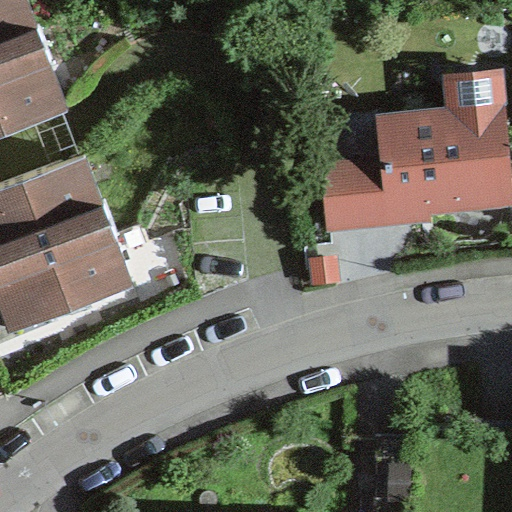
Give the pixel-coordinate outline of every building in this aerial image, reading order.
[(0,0),(0,132),(68,106),(49,58),(54,56),(40,22),(37,23),(28,0),(0,0)] [(430,205),(511,196),(511,185),(500,69),(448,74),(452,109),(378,117),(383,157),(388,218),(430,214),(430,205)] [(84,151),(0,182),(0,295),(11,325),(52,310),(54,315),(94,300),(92,294),(133,279),(115,232),(119,230),(106,197),(102,199),(84,151)] [(388,218),(383,157),(325,163),(331,223),(388,218)] [(375,433),(373,511),(411,511),(413,434),(375,433)]
